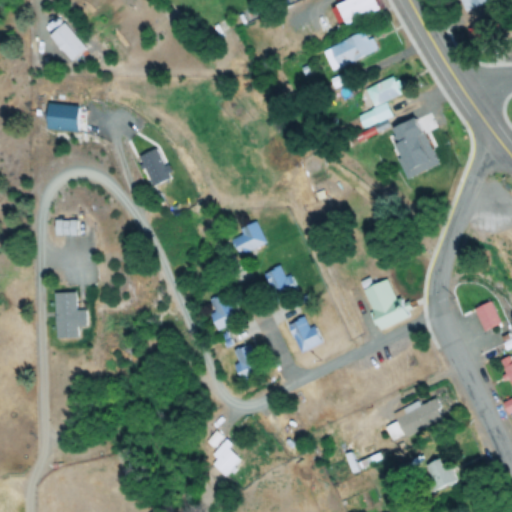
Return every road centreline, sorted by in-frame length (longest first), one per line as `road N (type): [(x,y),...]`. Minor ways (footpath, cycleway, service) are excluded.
road 1 (residential): [(31,509),(44,441),(43,214),(65,174),(106,179),(125,198),(173,279),(224,398),(240,404),(439,311)]
road 2 (secondary): [(511,466),(436,291),(438,265),(495,138)]
road 3 (primary): [(511,157),(412,0)]
